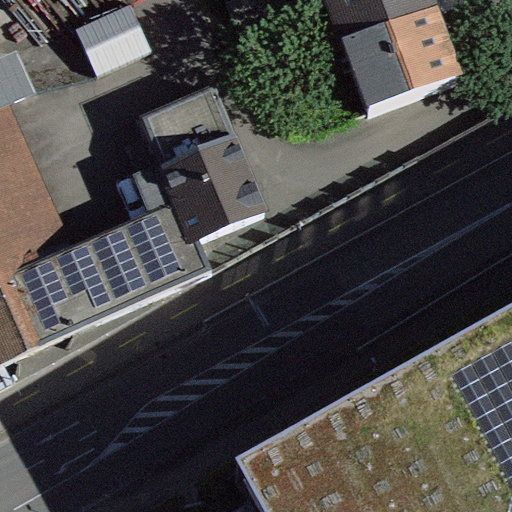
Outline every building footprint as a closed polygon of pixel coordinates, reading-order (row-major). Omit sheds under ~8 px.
[(427,0),(325,0),(343,48),(433,15),(427,0)] [(152,53),(130,6),(76,31),(97,78),(152,53)] [(433,15),(343,48),(368,114),(458,81),(444,45),(433,15)] [(8,59),(0,62),(0,367),(0,369),(101,323),(211,275),(199,245),(264,217),(237,150),(213,93),(144,123),(163,172),(140,182),(156,221),(68,260),(15,139),(20,136),(7,105),(25,97),(8,59)] [(511,511),(511,343),(239,488),(251,511),(511,511)]
